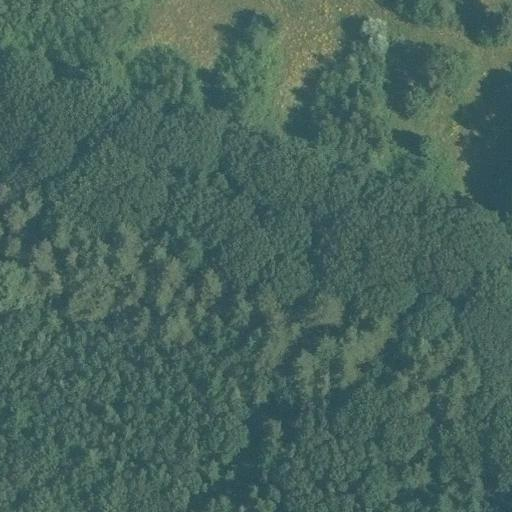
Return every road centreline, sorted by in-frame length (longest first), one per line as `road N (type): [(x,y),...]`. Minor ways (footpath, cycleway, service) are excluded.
road 1 (track): [(511,283),(67,149)]
road 2 (track): [(0,68),(45,77),(63,99),(67,149),(0,349)]
